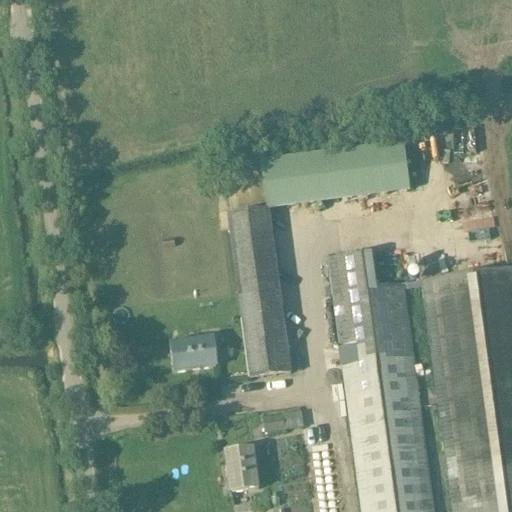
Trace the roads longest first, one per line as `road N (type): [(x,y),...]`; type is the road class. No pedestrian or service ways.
road 1 (track): [(335,511),(296,240),(468,205),(504,105),(511,103)]
road 2 (unclassified): [(85,511),(21,0)]
